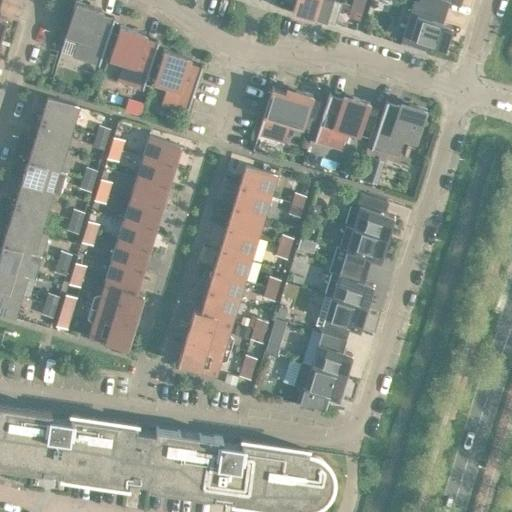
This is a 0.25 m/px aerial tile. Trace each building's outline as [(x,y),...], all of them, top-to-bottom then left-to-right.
[(65,34),(78,38),(73,55),(98,63),(97,65),(98,65),(113,16),(112,15),(111,17),(92,11),(93,6),(75,0),(65,34)] [(293,0),(291,10),(325,20),(330,0),(293,0)] [(351,0),(350,5),(361,8),(363,0),(351,0)] [(413,0),(400,43),(423,50),(425,42),(443,48),(450,25),(440,21),(444,10),(417,2),(418,1),(415,0),(413,0)] [(417,0),(418,1),(417,2),(444,10),(446,0),(454,0),(458,1),(457,0),(417,0)] [(361,8),(350,5),(347,15),(358,18),(361,8)] [(137,30),(119,24),(109,58),(122,62),(117,79),(142,87),(141,89),(142,89),(157,39),(156,39),(155,41),(135,34),(137,30)] [(160,103),(186,111),(201,63),(200,63),(199,64),(179,58),(181,53),(163,48),(152,82),(166,86),(160,103)] [(257,133),(258,133),(283,141),(288,123),(301,127),(311,93),(294,88),(292,93),(272,87),(273,85),(271,85),(257,133)] [(329,92),(328,92),(313,141),(314,142),(314,140),(340,147),(345,130),(358,134),(368,100),(350,95),(349,100),(329,94),(329,92)] [(46,95),(40,117),(71,127),(77,106),(84,108),(85,107),(46,95)] [(386,99),(385,99),(371,149),(372,147),(397,155),(402,137),(415,141),(425,107),(407,102),(406,107),(386,100),(386,99)] [(71,127),(40,117),(33,138),(65,148),(65,147),(71,127)] [(95,134),(105,137),(109,127),(98,123),(95,134)] [(105,137),(95,134),(91,145),(102,148),(105,137)] [(148,134),(141,155),(173,165),(179,143),(148,134)] [(109,146),(120,149),(123,139),(112,135),(109,146)] [(72,149),(65,147),(65,148),(33,138),(27,159),(65,171),(72,149)] [(120,149),(109,146),(106,157),(117,160),(120,149)] [(141,155),(135,176),(166,186),(173,165),(141,155)] [(65,171),(27,159),(20,180),(52,189),(52,190),(59,192),(65,171)] [(244,163),(238,185),(269,194),(276,173),(244,163)] [(82,176),(93,179),(96,168),(85,165),(82,176)] [(93,179),(82,176),(79,186),(90,190),(93,179)] [(135,176),(129,197),(160,207),(166,186),(135,176)] [(96,188),(107,191),(110,180),(100,177),(96,188)] [(46,210),(52,190),(52,189),(20,180),(14,201),(46,210)] [(231,206),(263,215),(269,194),(238,185),(231,206)] [(107,191),(96,188),(93,199),(104,202),(107,191)] [(356,189),(345,224),(386,237),(392,214),(383,211),(386,199),(356,189)] [(291,201),(301,204),(305,194),(294,190),(291,201)] [(129,197),(122,218),(154,228),(160,207),(129,197)] [(39,231),(46,210),(14,201),(8,222),(39,231)] [(301,204),(291,201),(287,212),(298,215),(301,204)] [(318,210),(314,203),(309,201),(306,211),(305,212),(317,216),(318,210)] [(231,206),(225,227),(256,236),(263,215),(231,206)] [(69,218),(80,221),(83,210),(73,207),(69,218)] [(80,221),(69,218),(66,228),(77,232),(80,221)] [(116,239),(147,249),(154,228),(122,218),(116,239)] [(84,229),(94,233),(98,222),(87,219),(84,229)] [(8,222),(1,243),(40,254),(46,233),(39,231),(8,222)] [(386,237),(345,224),(338,246),(342,248),(338,260),(365,268),(369,256),(379,259),(386,237)] [(219,248),(250,257),(256,236),(225,227),(219,248)] [(94,233),(84,229),(80,240),(91,243),(94,233)] [(292,236),(281,232),(278,243),(289,246),(292,236)] [(298,236),(295,246),(310,251),(313,240),(298,236)] [(116,239),(109,260),(141,270),(147,249),(116,239)] [(40,254),(1,243),(0,246),(0,265),(26,273),(26,274),(33,276),(40,254)] [(289,246),(278,243),(275,254),(285,257),(289,246)] [(219,248),(212,269),(244,278),(250,257),(219,248)] [(57,259),(67,263),(71,252),(60,249),(57,259)] [(67,263),(57,259),(53,270),(64,273),(67,263)] [(141,270),(109,260),(103,281),(135,291),(135,290),(141,270)] [(365,268),(338,260),(334,271),(330,270),(323,293),(365,305),(372,283),(361,280),(365,268)] [(71,271),(82,275),(85,264),(74,261),(71,271)] [(0,287),(20,294),(26,274),(26,273),(0,265),(0,287)] [(212,269),(206,290),(237,299),(244,278),(212,269)] [(82,275),(71,271),(68,282),(78,285),(82,275)] [(302,276),(292,273),(290,279),(300,282),(302,276)] [(279,277),(268,274),(265,285),(276,288),(279,277)] [(103,281),(95,307),(134,319),(142,292),(135,290),(135,291),(103,281)] [(273,297),(275,290),(276,288),(265,285),(262,295),(272,299),(273,297)] [(0,287),(0,311),(21,318),(22,318),(14,315),(20,294),(0,287)] [(199,311),(231,320),(237,299),(206,290),(200,310),(199,311)] [(44,301),(55,305),(58,294),(47,291),(44,301)] [(61,303),(72,306),(75,296),(65,292),(61,303)] [(312,327),(317,328),(344,337),(348,325),(358,328),(365,305),(323,293),(312,327)] [(55,305),(44,301),(41,312),(51,316),(55,305)] [(58,313),(69,317),(72,306),(61,303),(58,313)] [(278,306),(275,316),(283,318),(286,308),(278,306)] [(125,346),(134,319),(95,307),(87,334),(125,346)] [(193,308),(185,334),(223,346),(231,320),(199,311),(200,310),(193,308)] [(69,317),(58,313),(55,324),(66,327),(69,317)] [(252,327),(263,330),(266,319),(255,316),(252,327)] [(241,325),(238,335),(249,338),(249,337),(252,328),(241,325)] [(263,330),(252,327),(252,328),(249,337),(260,341),(263,330)] [(344,337),(317,328),(312,341),(315,342),(308,363),(344,374),(351,352),(340,349),(344,337)] [(276,354),(282,336),(270,332),(264,350),(276,354)] [(215,373),(223,346),(185,334),(176,361),(215,373)] [(241,363),(252,367),(255,356),(244,353),(241,363)] [(252,367),(241,363),(238,374),(249,377),(252,367)] [(344,374),(308,363),(302,385),(299,384),(296,396),(296,397),(323,406),(326,394),(337,397),(344,374)] [(223,381),(235,384),(237,376),(226,373),(223,381)] [(310,454),(306,454),(307,448),(240,439),(239,443),(221,441),(221,436),(155,426),(154,431),(135,428),(136,423),(69,413),(68,418),(49,416),(50,411),(0,403),(0,465),(42,471),(42,466),(61,469),(60,474),(127,484),(128,479),(147,482),(146,487),(213,497),(213,491),(232,494),(231,499),(298,509),(299,504),(303,505),(305,505),(309,505),(311,504),(315,503),(317,503),(320,500),(322,499),(323,498),(325,496),(326,495),(327,493),(328,492),(329,490),(330,488),(331,486),(331,484),(331,482),(331,480),(331,478),(331,476),(331,474),(330,472),(330,470),(329,468),(328,466),(326,463),(323,460),(320,458),(318,457),(314,455),(312,454),(310,454)]
